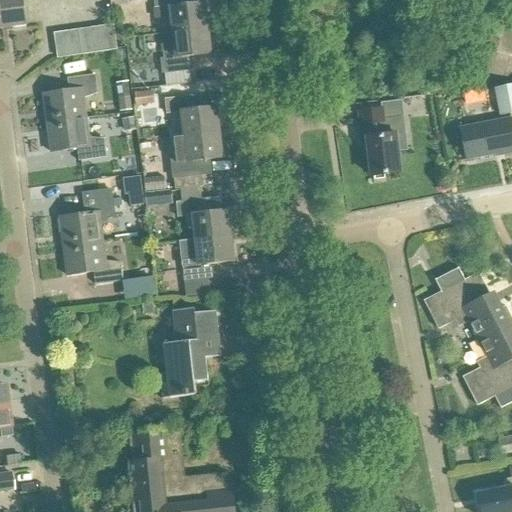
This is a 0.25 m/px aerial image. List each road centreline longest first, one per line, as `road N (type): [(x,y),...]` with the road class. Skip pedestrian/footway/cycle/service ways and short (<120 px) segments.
road 1 (residential): [(445,511),(389,225)]
road 2 (tertiary): [(331,511),(298,241)]
road 3 (residential): [(53,511),(18,246)]
road 4 (tertiary): [(298,241),(273,0)]
road 5 (residential): [(18,246),(0,116)]
road 6 (residential): [(389,225),(511,202)]
